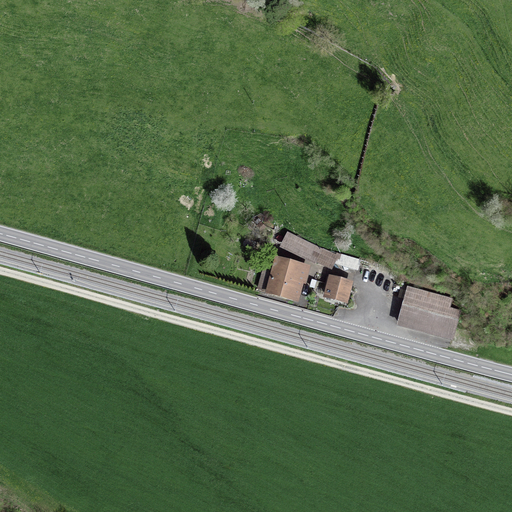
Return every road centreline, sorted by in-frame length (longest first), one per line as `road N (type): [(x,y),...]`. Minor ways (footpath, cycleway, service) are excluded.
road 1 (track): [(0,271),(511,412)]
road 2 (secondary): [(511,372),(0,231)]
